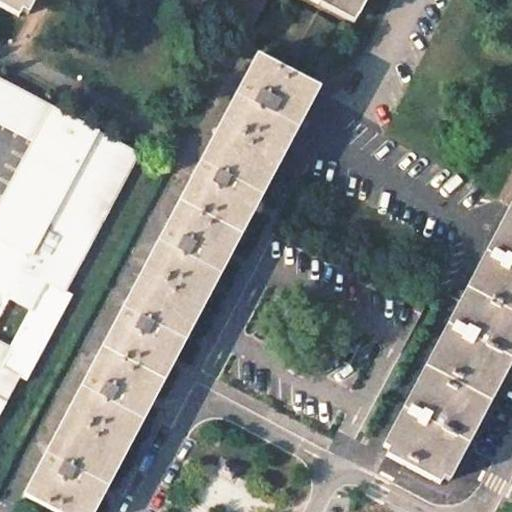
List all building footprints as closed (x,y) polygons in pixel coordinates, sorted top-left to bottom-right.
[(0,0),(0,7),(19,18),(22,12),(29,15),(36,0),(0,0)] [(322,0),(357,19),(367,0),(322,0)] [(320,90),(257,57),(23,497),(25,497),(52,511),(95,511),(178,356),(269,184),(313,102),(320,90)] [(138,154),(0,81),(0,123),(35,142),(0,202),(0,293),(28,308),(43,281),(61,290),(138,154)] [(511,203),(510,207),(466,290),(383,447),(389,450),(386,456),(439,485),(443,479),(449,482),(511,362),(511,203)] [(0,412),(20,374),(3,364),(12,347),(0,340),(0,412)] [(350,511),(384,511),(358,498),(350,511)]
